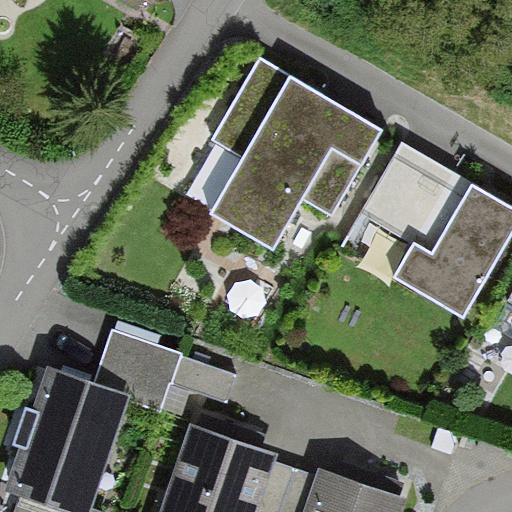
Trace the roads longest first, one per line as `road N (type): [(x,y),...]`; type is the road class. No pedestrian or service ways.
road 1 (residential): [(71,195),(204,0)]
road 2 (residential): [(0,315),(71,195)]
